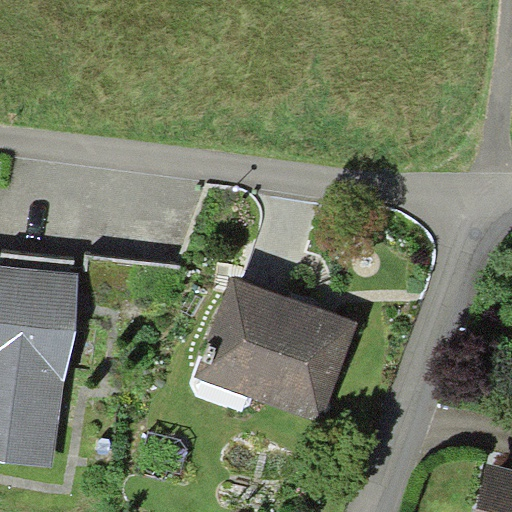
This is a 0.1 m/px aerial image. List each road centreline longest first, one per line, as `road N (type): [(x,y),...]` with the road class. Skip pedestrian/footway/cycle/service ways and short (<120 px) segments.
road 1 (track): [(490,193),(336,188),(0,142)]
road 2 (residential): [(369,511),(490,193),(511,192)]
road 3 (track): [(490,193),(510,0)]
